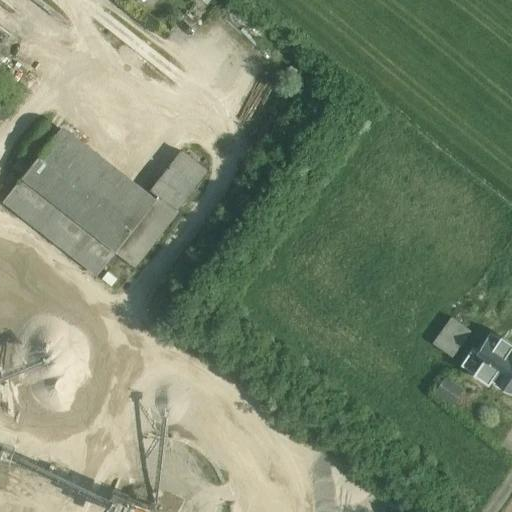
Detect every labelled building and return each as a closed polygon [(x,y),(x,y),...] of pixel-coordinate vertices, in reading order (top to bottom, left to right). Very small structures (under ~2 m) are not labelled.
[(42,123),(20,152),(31,160),(53,132),(42,123)] [(148,204),(53,132),(31,160),(29,164),(19,156),(11,167),(21,174),(23,176),(70,213),(114,247),(148,204)] [(180,150),(150,188),(156,193),(174,207),(204,168),(180,150)] [(23,176),(21,174),(1,200),(50,238),(70,213),(23,176)] [(114,247),(112,249),(113,250),(132,265),(176,208),(174,207),(156,193),(114,247)] [(114,247),(70,213),(50,238),(95,273),(113,250),(112,249),(114,247)] [(469,329),(453,317),(434,343),(451,355),(469,329)] [(511,348),(490,334),(471,363),(511,390),(511,347),(511,348)] [(462,390),(447,380),(439,392),(453,403),(462,390)]
